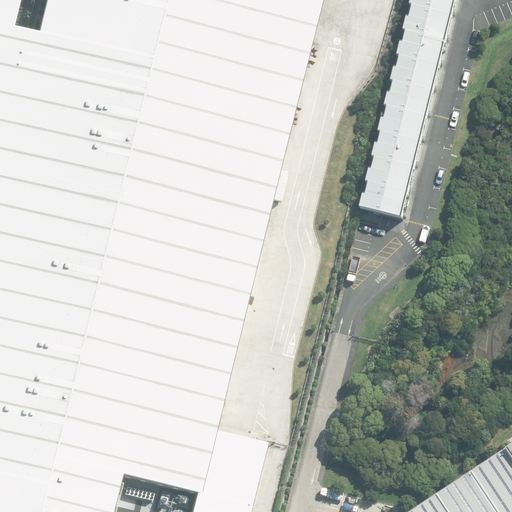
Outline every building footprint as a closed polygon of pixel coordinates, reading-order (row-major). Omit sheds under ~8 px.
[(0,0),(0,511),(251,511),(269,442),(242,436),(217,429),(324,0),(0,0)] [(411,0),(410,8),(455,18),(458,0),(411,0)] [(410,8),(404,33),(449,44),(455,18),(410,8)] [(404,33),(398,58),(443,69),(449,44),(404,33)] [(398,58),(392,84),(437,94),(443,69),(398,58)] [(392,84),(386,109),(431,119),(437,94),(392,84)] [(386,109),(380,134),(425,145),(431,119),(386,109)] [(380,134),(374,160),(419,170),(425,145),(380,134)] [(372,167),(368,185),(413,195),(419,170),(374,160),(372,167)] [(368,185),(362,210),(407,221),(413,195),(368,185)] [(511,511),(511,461),(506,452),(415,511),(511,511)]
